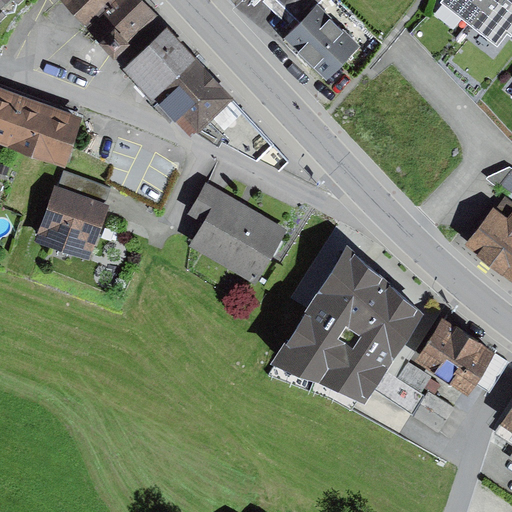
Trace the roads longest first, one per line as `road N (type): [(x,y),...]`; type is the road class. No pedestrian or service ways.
road 1 (residential): [(388,215),(320,201),(0,68)]
road 2 (secondary): [(186,0),(388,215)]
road 3 (secondary): [(388,215),(511,324)]
